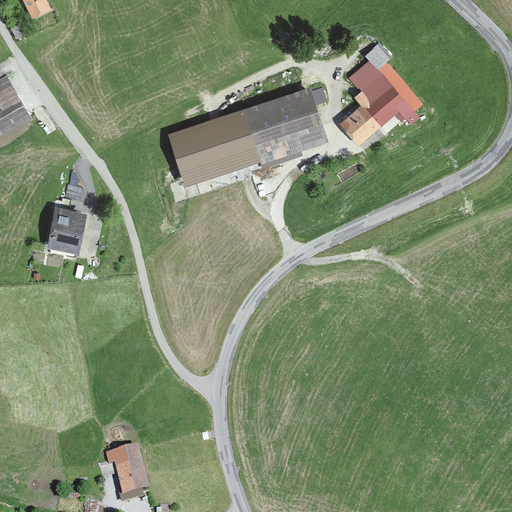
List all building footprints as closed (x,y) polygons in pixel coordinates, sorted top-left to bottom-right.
[(27,0),(37,20),(56,11),(50,0),(27,0)] [(13,25),(20,39),(28,36),(21,21),(13,25)] [(368,58),(373,63),(352,81),(364,95),(359,100),(365,107),(345,125),(366,148),(399,119),(405,126),(411,121),(415,125),(423,118),(381,71),(393,61),(381,46),(368,58)] [(33,118),(6,76),(0,80),(0,130),(4,137),(33,118)] [(324,85),(315,87),(319,101),(328,98),(324,85)] [(325,140),(309,92),(171,138),(187,186),(325,140)] [(84,188),(71,187),(69,199),(82,201),(84,188)] [(93,215),(60,208),(52,248),(85,255),(93,215)] [(153,491),(144,448),(109,456),(112,467),(119,465),(126,497),(153,491)] [(85,499),(85,511),(98,511),(99,499),(85,499)]
